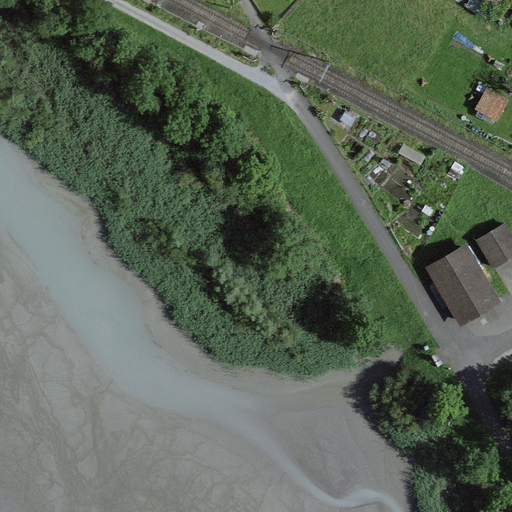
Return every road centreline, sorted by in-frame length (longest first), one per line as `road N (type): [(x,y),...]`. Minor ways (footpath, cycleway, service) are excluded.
road 1 (residential): [(511,453),(290,85)]
road 2 (track): [(111,0),(296,95)]
